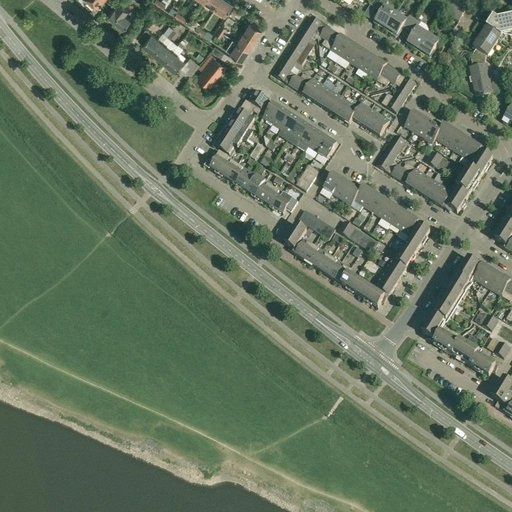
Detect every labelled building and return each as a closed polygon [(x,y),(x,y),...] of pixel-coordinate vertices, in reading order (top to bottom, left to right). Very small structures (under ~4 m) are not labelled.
[(215,8),(220,0),(206,0),(205,2),(212,6),(209,10),(212,12),(215,8)] [(233,4),(226,0),(220,0),(215,8),(226,15),(233,4)] [(382,0),(376,9),(375,10),(376,10),(381,14),(374,25),(378,28),(379,26),(386,30),(396,15),(385,8),(388,4),(382,0)] [(116,7),(115,7),(108,15),(112,19),(111,21),(114,23),(116,22),(124,29),(124,28),(128,30),(134,23),(131,20),(124,14),(129,10),(120,2),(116,7)] [(455,3),(451,8),(451,9),(463,17),(467,11),(455,3)] [(376,10),(375,10),(376,9),(370,6),(364,16),(370,20),(376,10)] [(172,8),(169,13),(179,19),(182,15),(177,12),(178,11),(172,8)] [(396,39),(403,28),(408,32),(416,20),(415,20),(410,17),(410,16),(399,9),(396,15),(386,30),(392,34),(391,36),(396,39)] [(447,15),(459,23),(463,17),(451,9),(447,15)] [(412,47),(419,51),(428,36),(427,36),(429,34),(429,32),(428,30),(427,27),(421,24),(420,24),(425,16),(420,13),(415,20),(416,20),(408,32),(413,35),(407,46),(411,48),(412,47)] [(511,17),(508,19),(497,21),(493,18),(486,29),(500,39),(511,36),(511,17)] [(312,19),(302,34),(312,40),(315,35),(320,38),(327,28),(312,19)] [(251,22),(244,32),(255,40),(262,29),(251,22)] [(164,33),(163,33),(167,36),(173,29),(170,26),(164,33)] [(226,29),(222,26),(216,35),(220,38),(226,29)] [(341,38),(327,28),(320,38),(325,41),(322,47),(331,53),(341,38)] [(143,44),(153,53),(162,42),(158,39),(151,33),(146,29),(137,39),(143,44)] [(171,39),(174,35),(176,32),(173,29),(167,36),(167,37),(171,39)] [(486,29),(479,39),(494,49),(500,39),(486,29)] [(244,32),(238,43),(249,50),(255,40),(244,32)] [(302,34),(293,48),(308,58),(314,48),(309,45),(312,40),(302,34)] [(440,43),(428,36),(419,51),(425,55),(424,57),(429,60),(440,43)] [(331,53),(340,59),(350,43),(341,38),(331,53)] [(473,49),(476,51),(471,59),(477,60),(481,54),(488,59),(494,49),(479,39),(473,49)] [(173,51),(167,46),(168,45),(163,41),(162,42),(153,53),(164,62),(173,51)] [(231,53),(242,60),(249,50),(238,43),(231,53)] [(340,59),(349,64),(359,49),(350,43),(340,59)] [(234,68),(238,61),(216,47),(212,52),(222,59),(234,68)] [(293,48),(284,62),(295,69),(298,64),(302,67),(308,58),(293,48)] [(349,64),(359,70),(368,55),(359,49),(349,64)] [(184,60),(178,55),(177,55),(173,51),(164,62),(175,71),(184,60)] [(197,56),(195,58),(200,62),(204,57),(199,53),(197,56)] [(227,66),(213,54),(196,74),(210,86),(227,66)] [(359,70),(368,76),(377,61),(368,55),(359,70)] [(479,67),(477,60),(471,59),(473,68),(469,69),(476,99),(499,94),(497,85),(491,86),(486,65),(479,67)] [(387,67),(377,61),(368,76),(377,82),(387,67)] [(274,77),(290,87),(296,77),(291,74),(295,69),(284,62),(274,77)] [(401,76),(387,67),(377,82),(387,88),(390,83),(395,86),(401,76)] [(432,70),(428,67),(424,73),(428,76),(432,70)] [(301,80),(296,77),(290,87),(303,96),(313,81),(304,75),(301,80)] [(303,96),(313,102),(323,87),(317,83),(320,79),(316,76),(313,81),(303,96)] [(416,86),(401,76),(395,86),(400,89),(397,94),(406,100),(416,86)] [(329,83),(326,87),(335,92),(338,88),(329,83)] [(313,102),(322,108),(332,93),(323,87),(313,102)] [(253,92),(243,107),(254,113),(258,116),(261,111),(268,101),(253,92)] [(322,108),(331,114),(341,99),(332,93),(322,108)] [(382,106),(397,115),(406,100),(397,94),(393,99),(388,96),(382,106)] [(331,114),(340,120),(350,104),(341,99),(331,114)] [(283,111),(268,101),(261,111),(266,114),(263,120),(267,122),(266,125),(271,128),(272,126),(273,126),(283,111)] [(340,120),(350,125),(362,105),(359,110),(350,104),(340,120)] [(350,126),(351,123),(353,121),(362,126),(372,111),(362,105),(350,125),(350,126)] [(251,118),(254,113),(243,107),(234,121),(249,131),(255,121),(251,118)] [(273,126),(282,132),(292,117),(283,111),(273,126)] [(377,115),(372,111),(362,126),(371,132),(381,117),(380,117),(382,114),(378,112),(377,115)] [(404,128),(410,132),(409,134),(412,137),(414,134),(423,119),(414,113),(404,128)] [(279,137),(288,142),(301,122),(292,117),(282,132),(279,137)] [(390,123),(381,117),(371,132),(380,138),(390,123)] [(432,125),(423,119),(414,134),(423,140),(432,125)] [(234,121),(228,131),(243,140),(243,141),(247,143),(253,134),(249,131),(234,121)] [(288,142),(297,148),(310,128),(301,122),(288,142)] [(423,140),(432,146),(433,146),(436,141),(435,141),(442,131),(441,131),(432,125),(423,140)] [(445,126),(443,128),(441,131),(442,131),(435,141),(436,141),(444,147),(454,132),(445,126)] [(306,154),(309,150),(319,134),(310,128),(297,148),(306,154)] [(237,149),(243,141),(243,140),(228,131),(222,140),(237,149)] [(444,147),(453,152),(463,138),(454,132),(444,147)] [(309,150),(318,155),(328,140),(319,134),(309,150)] [(405,157),(411,148),(411,147),(396,138),(387,153),(396,159),(399,154),(405,157)] [(453,152),(462,158),(472,143),(463,138),(453,152)] [(237,149),(222,140),(216,149),(231,159),(237,149)] [(338,146),(328,140),(318,155),(328,162),(338,146)] [(472,165),(482,150),(472,143),(462,158),(472,165)] [(457,216),(466,202),(493,160),(487,156),(488,153),(484,150),(470,171),(468,170),(465,176),(462,175),(457,182),(460,183),(456,189),(458,191),(445,211),(450,214),(451,212),(457,216)] [(206,166),(210,169),(219,176),(229,161),(214,151),(212,155),(217,158),(215,162),(211,160),(206,166)] [(398,167),(393,164),(396,159),(387,153),(377,167),(392,177),(398,167)] [(426,163),(446,176),(453,166),(432,153),(426,163)] [(219,176),(229,181),(238,166),(229,161),(219,176)] [(403,170),(398,167),(392,177),(406,186),(415,171),(406,165),(403,170)] [(229,181),(238,187),(247,172),(238,166),(229,181)] [(317,179),(320,174),(309,167),(306,172),(317,179)] [(406,186),(415,191),(424,177),(415,171),(406,186)] [(238,187),(247,193),(257,178),(247,172),(238,187)] [(313,184),(317,179),(306,172),(303,177),(313,184)] [(293,174),(288,182),(293,186),(299,178),(293,174)] [(333,174),(323,189),(330,194),(327,198),(330,199),(342,181),(333,174)] [(310,189),(313,184),(303,177),(300,182),(310,189)] [(415,191),(424,197),(434,183),(433,182),(436,179),(433,177),(430,180),(424,177),(415,191)] [(247,193),(256,199),(266,184),(257,178),(247,193)] [(351,187),(342,181),(330,199),(329,202),(332,204),(336,198),(342,202),(351,187)] [(307,194),(310,189),(300,182),(296,187),(307,194)] [(424,197),(434,203),(443,189),(434,183),(424,197)] [(256,199),(265,205),(275,190),(266,184),(256,199)] [(364,187),(362,190),(360,192),(351,187),(342,202),(351,208),(364,187)] [(355,202),(364,208),(373,193),(364,187),(351,208),(352,208),(355,202)] [(453,195),(443,189),(434,203),(443,210),(453,195)] [(265,205),(274,211),(284,196),(275,190),(265,205)] [(303,203),(305,196),(295,193),(292,200),(303,203)] [(364,208),(373,214),(382,199),(373,193),(364,208)] [(292,215),(299,205),(294,202),(284,196),(274,211),(284,217),(287,212),(292,215)] [(391,205),(382,199),(373,214),(382,220),(391,205)] [(400,211),(391,205),(382,220),(379,225),(388,231),(391,226),(400,211)] [(410,217),(400,211),(391,226),(400,232),(410,217)] [(299,222),(304,226),(310,216),(305,212),(299,222)] [(511,214),(495,241),(501,245),(500,248),(504,250),(511,237),(511,214)] [(304,226),(309,229),(316,219),(310,216),(304,226)] [(410,238),(419,223),(410,217),(400,232),(410,238)] [(309,229),(310,229),(314,232),(321,222),(316,219),(309,229)] [(326,225),(321,222),(314,232),(319,235),(326,225)] [(338,233),(372,255),(379,245),(344,224),(338,233)] [(421,224),(397,263),(396,264),(407,271),(430,233),(424,229),(425,227),(421,224)] [(331,228),(326,225),(319,235),(324,239),(331,228)] [(296,226),(290,236),(301,243),(306,236),(309,238),(312,233),(309,231),(307,233),(296,226)] [(329,242),(334,235),(336,232),(331,228),(324,239),(329,242)] [(288,252),(293,255),(301,243),(290,236),(284,246),(290,250),(288,252)] [(305,241),(295,256),(304,262),(314,247),(305,241)] [(323,253),(314,247),(304,262),(313,268),(323,253)] [(357,249),(353,256),(358,259),(363,252),(357,249)] [(332,259),(323,253),(313,268),(322,274),(332,259)] [(332,280),(341,265),(332,259),(322,274),(332,280)] [(468,260),(422,334),(432,341),(444,322),(446,324),(450,318),(452,320),(457,312),(454,310),(461,300),(464,301),(468,293),(466,292),(469,286),(468,285),(480,264),(476,261),(475,264),(468,260)] [(377,266),(385,271),(400,281),(407,271),(396,264),(392,261),(388,266),(380,261),(377,266)] [(351,271),(341,265),(332,280),(342,286),(348,275),(351,271)] [(483,265),(473,280),(483,287),(493,271),(483,265)] [(385,271),(380,280),(395,289),(400,281),(385,271)] [(483,287),(492,292),(502,277),(493,271),(483,287)] [(388,300),(348,275),(342,286),(378,309),(382,303),(385,305),(388,300)] [(421,287),(425,282),(418,277),(414,282),(421,287)] [(492,292),(502,298),(511,283),(502,277),(492,292)] [(389,298),(395,289),(380,280),(374,289),(389,298)] [(511,300),(511,283),(502,298),(510,304),(511,300)] [(492,333),(499,323),(481,312),(475,322),(492,333)] [(489,379),(492,374),(493,373),(496,374),(500,367),(490,361),(489,364),(478,357),(479,355),(473,351),(475,349),(471,346),(475,339),(471,337),(466,346),(459,343),(458,345),(440,333),(433,344),(489,379)] [(487,350),(504,361),(511,350),(493,339),(487,350)] [(511,384),(508,382),(503,380),(497,389),(511,398),(511,384)] [(491,399),(498,403),(507,408),(509,406),(511,400),(511,398),(497,389),(491,399)] [(495,408),(505,414),(511,418),(511,405),(511,407),(509,406),(507,408),(498,403),(495,408)]
